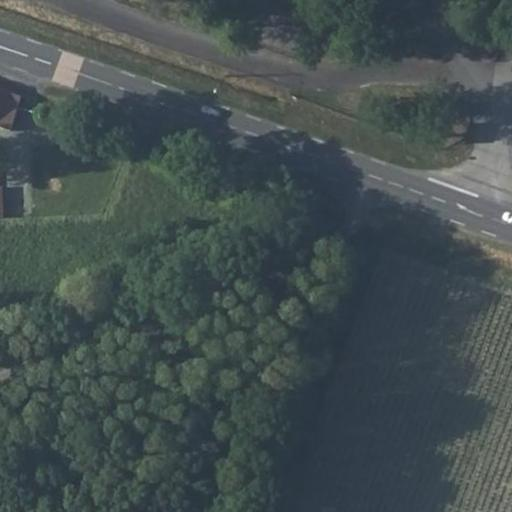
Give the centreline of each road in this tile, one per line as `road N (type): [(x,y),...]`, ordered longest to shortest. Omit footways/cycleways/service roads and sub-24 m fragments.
road 1 (secondary): [(0,49),(511,225)]
road 2 (track): [(0,374),(195,307),(325,246),(381,179)]
